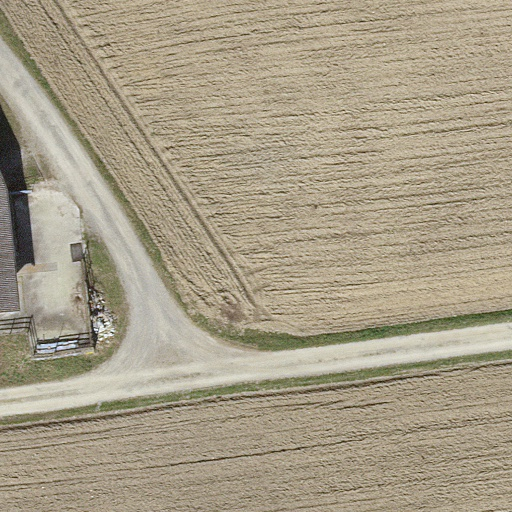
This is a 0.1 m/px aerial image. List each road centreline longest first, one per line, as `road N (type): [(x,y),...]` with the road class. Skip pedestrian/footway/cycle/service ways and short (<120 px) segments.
road 1 (unclassified): [(511,338),(0,398)]
road 2 (track): [(0,72),(60,128),(125,230),(163,375)]
